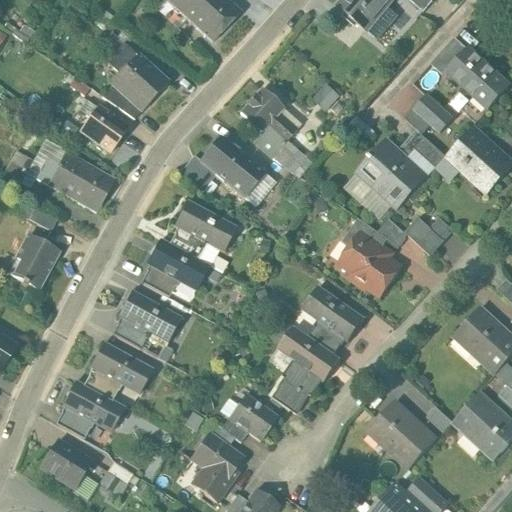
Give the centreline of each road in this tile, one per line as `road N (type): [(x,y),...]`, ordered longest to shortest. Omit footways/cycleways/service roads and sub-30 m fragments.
road 1 (tertiary): [(291,0),(157,156),(45,359),(0,472)]
road 2 (residential): [(511,217),(283,475)]
road 3 (unknown): [(362,96),(425,43),(459,0)]
